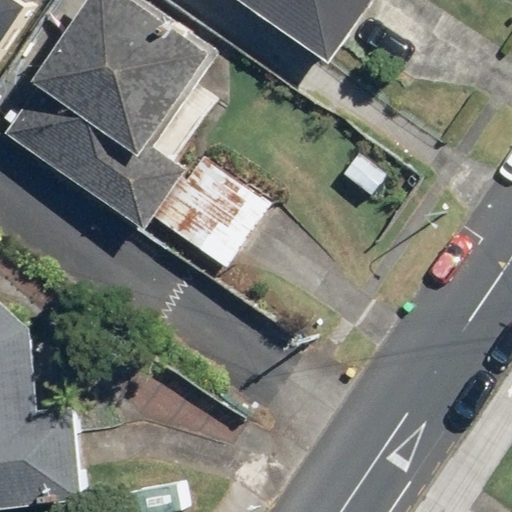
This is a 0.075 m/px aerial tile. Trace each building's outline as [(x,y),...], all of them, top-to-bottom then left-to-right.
[(0,0),(0,46),(30,1),(28,0),(0,0)] [(200,164),(168,142),(232,49),(160,0),(106,0),(17,130),(157,226),(200,164)] [(262,0),(348,58),(387,0),(262,0)] [(166,218),(238,264),(283,194),(210,149),(166,218)] [(0,506),(99,495),(87,405),(50,408),(41,325),(0,286),(0,506)]
